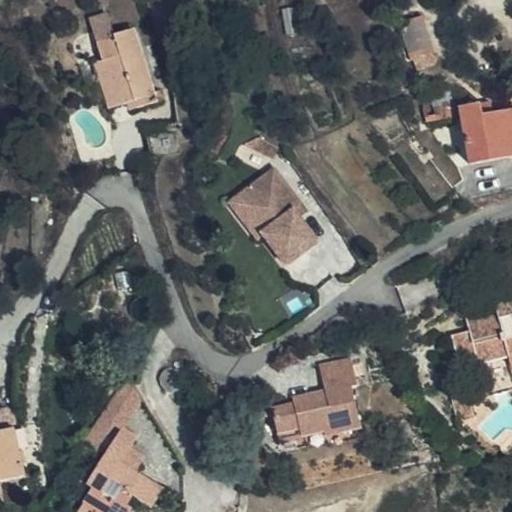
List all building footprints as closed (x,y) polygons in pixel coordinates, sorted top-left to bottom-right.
[(11,0),(0,0),(0,15),(13,13),(11,0)] [(423,18),(400,26),(412,63),(435,55),(423,18)] [(153,88),(136,30),(115,35),(117,41),(99,46),(104,64),(97,65),(110,111),(136,104),(138,110),(164,102),(159,86),(153,88)] [(456,118),(454,104),(439,106),(441,116),(425,119),(426,123),(456,118)] [(511,158),(511,112),(492,115),(490,105),(460,111),(471,166),(511,158)] [(433,163),(398,117),(380,130),(416,178),(433,163)] [(175,125),(146,131),(152,160),(181,155),(180,150),(200,144),(197,125),(177,129),(175,125)] [(274,174),(240,199),(266,234),(260,238),(262,241),(284,270),(316,247),(298,223),(292,215),(300,209),(274,174)] [(443,196),(431,180),(420,188),(432,205),(443,196)] [(240,199),(228,208),(256,245),(262,241),(260,238),(266,234),(240,199)] [(300,209),(292,215),(298,223),(306,218),(300,209)] [(511,299),(511,287),(495,293),(498,304),(511,299)] [(511,299),(498,304),(500,308),(469,317),(473,333),(455,338),(460,360),(478,355),(481,367),(511,356),(511,354),(507,340),(511,339),(511,299)] [(327,406),(356,403),(361,402),(357,377),(324,381),(327,406)] [(125,428),(144,393),(122,381),(89,442),(99,448),(113,422),(125,428)] [(477,420),(470,395),(454,399),(462,426),(477,420)] [(361,446),(356,403),(327,406),(295,410),(295,415),(272,418),(275,441),(298,439),(299,448),(324,445),(325,450),(361,446)] [(15,432),(25,430),(20,409),(0,413),(0,417),(4,434),(15,432)] [(99,489),(90,507),(97,511),(135,511),(130,509),(137,498),(156,509),(167,490),(141,474),(148,463),(133,453),(142,440),(124,431),(92,485),(99,489)] [(15,432),(4,434),(0,435),(0,495),(5,494),(4,488),(28,482),(15,432)] [(277,451),(299,448),(298,439),(275,441),(277,451)]
